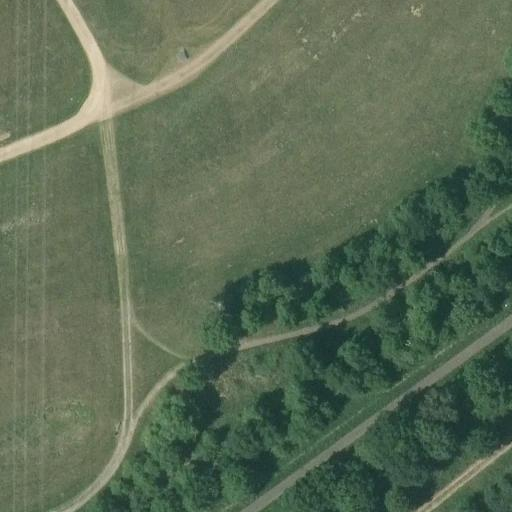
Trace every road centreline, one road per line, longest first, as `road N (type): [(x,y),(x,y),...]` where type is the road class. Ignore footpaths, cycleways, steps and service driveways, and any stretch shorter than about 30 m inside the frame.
road 1 (track): [(274,0),(200,71),(0,159)]
road 2 (track): [(118,110),(63,0)]
